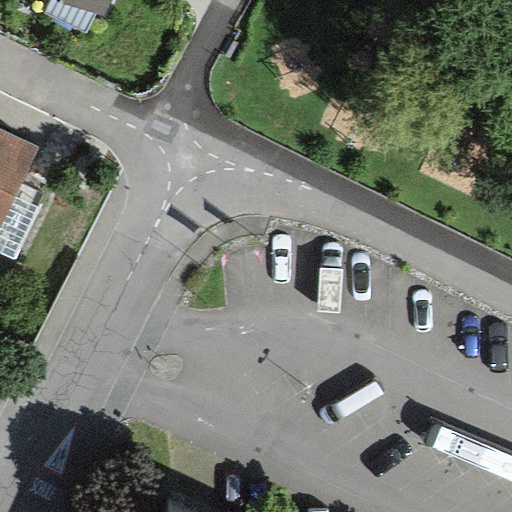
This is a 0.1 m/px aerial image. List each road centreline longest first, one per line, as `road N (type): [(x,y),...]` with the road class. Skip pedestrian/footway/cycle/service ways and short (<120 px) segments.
road 1 (residential): [(10,511),(179,140)]
road 2 (residential): [(511,300),(179,140)]
road 3 (residential): [(179,140),(0,58)]
